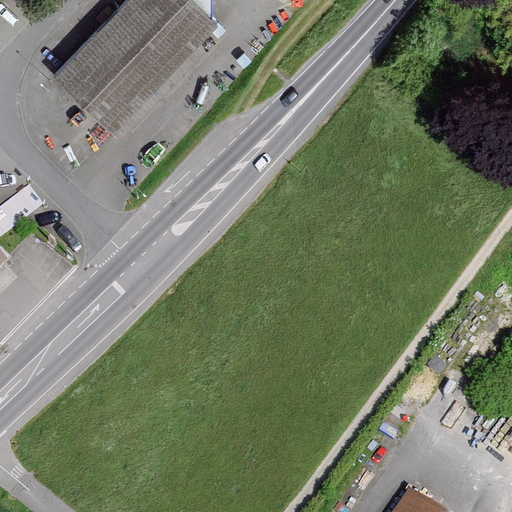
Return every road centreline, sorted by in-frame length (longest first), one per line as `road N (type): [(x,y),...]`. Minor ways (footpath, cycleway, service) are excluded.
road 1 (primary): [(139,268),(394,0)]
road 2 (track): [(511,215),(290,511)]
road 3 (residential): [(0,109),(11,141),(139,268)]
road 4 (primary): [(0,407),(139,268)]
